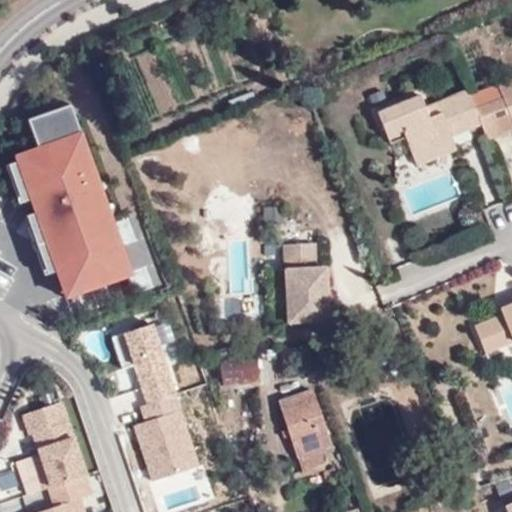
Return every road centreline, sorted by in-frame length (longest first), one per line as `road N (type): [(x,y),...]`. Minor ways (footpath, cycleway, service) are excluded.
road 1 (residential): [(135,511),(88,376),(53,347)]
road 2 (residential): [(511,244),(392,292)]
